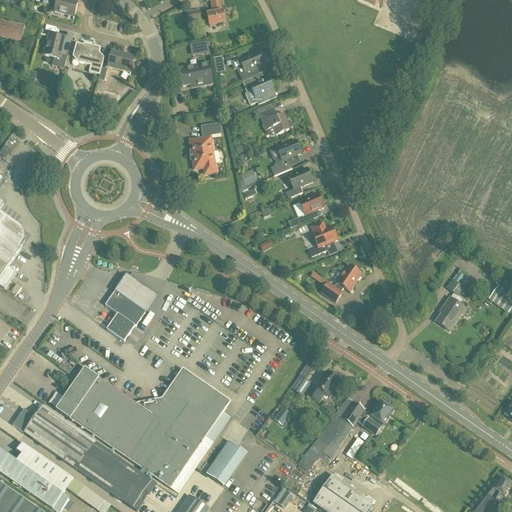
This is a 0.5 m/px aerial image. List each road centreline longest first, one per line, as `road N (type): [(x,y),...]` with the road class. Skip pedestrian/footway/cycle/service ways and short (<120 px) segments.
road 1 (residential): [(397,343),(403,334),(259,0)]
road 2 (tertiary): [(385,363),(132,198)]
road 3 (unclassified): [(0,384),(50,310),(92,213)]
road 4 (tertiary): [(511,450),(385,363)]
road 5 (unknown): [(0,425),(120,511)]
road 6 (residential): [(118,157),(157,74),(144,20)]
